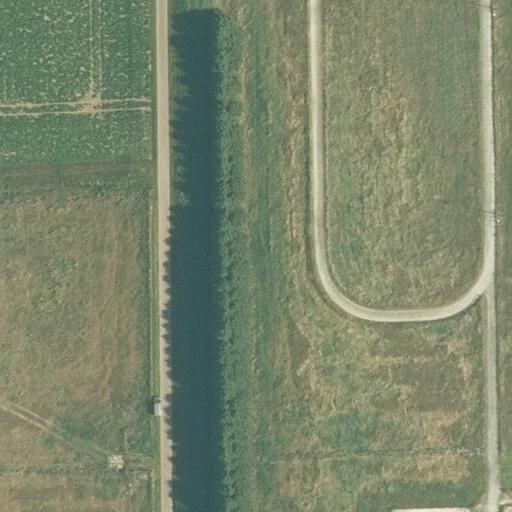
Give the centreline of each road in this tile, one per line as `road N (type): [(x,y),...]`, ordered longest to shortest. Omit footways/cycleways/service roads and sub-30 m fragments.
road 1 (track): [(162,0),(167,511)]
road 2 (track): [(317,0),(319,249),(331,292),(376,314),(431,313),(469,297),(481,282)]
road 3 (track): [(489,264),(484,0)]
road 4 (track): [(486,511),(493,492),(489,264)]
